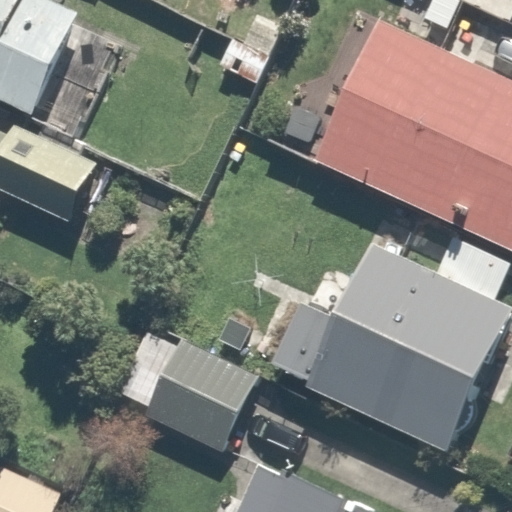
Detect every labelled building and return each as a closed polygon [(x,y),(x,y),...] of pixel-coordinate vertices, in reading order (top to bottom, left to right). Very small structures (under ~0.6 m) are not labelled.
[(0,0),(0,100),(46,119),(89,11),(61,0),(0,0)] [(458,234),(511,260),(511,85),(385,25),(318,167),(458,234)] [(0,165),(0,200),(71,229),(103,150),(43,127),(20,117),(0,165)] [(511,289),(511,260),(458,234),(439,272),(383,245),(349,315),(311,297),(274,375),(451,459),(511,330),(511,304),(506,302),(511,289)] [(253,375),(148,330),(116,403),(221,448),(253,375)] [(411,511),(273,445),(241,511),(411,511)] [(0,468),(0,511),(55,511),(62,498),(0,468)]
